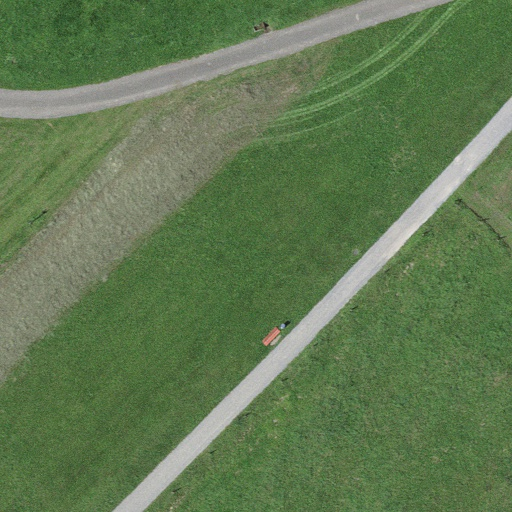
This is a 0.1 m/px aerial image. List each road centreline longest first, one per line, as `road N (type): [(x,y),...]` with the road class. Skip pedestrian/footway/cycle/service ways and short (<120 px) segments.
road 1 (track): [(511,114),(127,511)]
road 2 (track): [(0,101),(37,113),(192,78),(415,0)]
